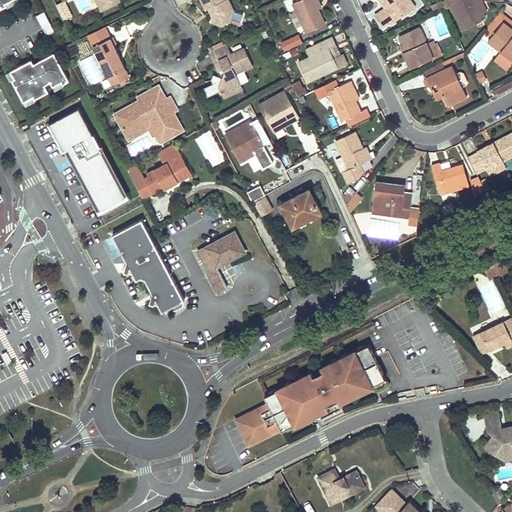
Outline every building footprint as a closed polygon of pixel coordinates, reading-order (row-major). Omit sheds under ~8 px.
[(0,0),(0,8),(6,5),(5,3),(9,0),(0,0)] [(55,4),(62,19),(70,16),(62,0),(55,4)] [(95,0),(100,9),(118,1),(117,0),(106,0),(103,1),(102,0),(95,0)] [(222,0),(221,0),(201,0),(206,10),(212,7),(215,13),(212,23),(220,27),(229,22),(232,13),(225,0),(222,0)] [(290,4),(297,18),(304,32),(323,24),(315,9),(311,0),(296,0),(297,1),(290,4)] [(311,0),(315,9),(320,8),(316,0),(311,0)] [(381,0),(389,10),(393,7),(399,17),(416,6),(412,0),(381,0)] [(431,5),(433,10),(443,5),(441,1),(441,0),(431,5)] [(444,6),(445,9),(447,9),(450,7),(446,0),(443,0),(441,1),(443,5),(444,6)] [(467,0),(452,6),(463,29),(483,20),(485,16),(482,10),(478,1),(481,0),(467,0)] [(395,20),(399,17),(393,7),(389,10),(395,20)] [(503,23),(511,30),(511,28),(511,22),(499,13),(495,17),(484,29),(493,36),(503,23)] [(511,30),(503,23),(493,36),(489,42),(502,52),(511,60),(511,30)] [(53,33),(49,26),(42,30),(46,37),(53,33)] [(401,34),(405,44),(408,50),(404,51),(412,68),(434,58),(420,26),(401,34)] [(299,35),(282,44),(285,50),(303,42),(299,35)] [(305,57),(296,62),(304,82),(334,68),(331,59),(326,48),(330,46),(334,45),(330,36),(316,44),(302,50),(305,57)] [(112,39),(91,49),(106,79),(113,75),(117,83),(127,77),(113,49),(116,48),(112,39)] [(231,55),(226,43),(209,51),(213,62),(219,60),(223,68),(220,77),(218,84),(222,93),(240,84),(236,74),(253,67),(244,48),(231,55)] [(80,54),(76,46),(69,49),(72,58),(80,54)] [(335,57),(330,46),(326,48),(331,59),(335,57)] [(511,67),(511,60),(502,52),(496,60),(510,71),(511,67)] [(69,82),(54,54),(39,62),(53,87),(61,83),(63,86),(69,82)] [(219,60),(213,62),(214,64),(220,77),(223,68),(219,60)] [(47,90),(34,65),(32,61),(11,72),(15,80),(12,81),(24,103),(34,98),(35,100),(49,93),(47,90)] [(53,87),(39,62),(34,65),(47,90),(53,87)] [(467,96),(453,65),(427,77),(431,85),(438,81),(441,88),(445,96),(449,104),(467,96)] [(15,80),(11,72),(6,75),(10,82),(12,81),(15,80)] [(113,75),(106,79),(110,86),(117,83),(113,75)] [(302,79),(292,84),(298,96),(307,91),(302,79)] [(355,90),(351,81),(339,86),(336,80),(314,90),(318,100),(330,95),(341,120),(345,118),(348,126),(369,117),(366,109),(360,112),(355,101),(351,92),(355,90)] [(55,92),(64,87),(63,86),(61,83),(53,87),(55,92)] [(224,98),(242,90),(240,84),(222,93),(224,98)] [(169,100),(161,85),(138,97),(140,101),(128,108),(131,114),(120,121),(126,132),(139,124),(140,126),(153,119),(159,130),(156,132),(162,141),(185,128),(175,110),(166,115),(160,104),(169,100)] [(445,96),(441,88),(434,91),(438,99),(445,96)] [(351,92),(355,101),(359,100),(355,90),(351,92)] [(284,91),(260,104),(273,128),(284,122),(287,127),(295,123),(301,120),(284,91)] [(180,107),(174,97),(169,100),(160,104),(166,115),(175,110),(180,107)] [(26,107),(36,102),(35,100),(34,98),(24,103),(26,107)] [(131,114),(128,108),(116,115),(120,121),(131,114)] [(70,154),(100,211),(127,197),(79,109),(49,125),(63,152),(67,150),(70,154)] [(249,118),(224,131),(237,155),(248,149),(251,154),(254,153),(263,169),(274,163),(264,146),(269,143),(257,120),(251,123),(249,118)] [(150,127),(153,133),(156,132),(159,130),(153,119),(140,126),(139,124),(126,132),(129,138),(150,127)] [(284,122),(273,128),(276,133),(287,127),(284,122)] [(359,148),(352,133),(335,141),(342,157),(347,169),(342,172),(340,173),(345,183),(355,179),(359,174),(355,165),(364,161),(359,148)] [(504,161),(511,156),(511,138),(510,134),(474,153),(474,154),(470,156),(480,174),(483,172),(486,170),(489,176),(507,168),(504,161)] [(182,154),(175,143),(157,153),(164,165),(146,175),(148,178),(143,180),(151,194),(169,184),(170,187),(186,178),(182,170),(185,168),(178,157),(182,154)] [(365,146),(359,148),(364,161),(370,159),(365,146)] [(248,149),(237,155),(240,160),(251,154),(248,149)] [(194,173),(189,165),(182,154),(178,157),(185,168),(182,170),(186,178),(194,173)] [(468,157),(478,175),(480,174),(470,156),(468,157)] [(347,169),(342,157),(337,159),(342,172),(347,169)] [(442,159),(431,161),(437,192),(467,187),(462,164),(443,167),(442,159)] [(474,196),(486,189),(482,183),(478,176),(471,178),(474,196)] [(151,194),(143,180),(135,185),(142,199),(151,194)] [(403,186),(374,183),(369,214),(405,219),(407,194),(402,193),(403,186)] [(253,201),(265,195),(263,190),(261,185),(248,192),(253,201)] [(350,186),(343,195),(346,203),(356,191),(350,186)] [(281,202),(287,213),(292,224),(320,210),(308,187),(281,202)] [(351,214),(364,198),(356,191),(346,203),(351,214)] [(254,202),(262,216),(273,209),(266,196),(254,202)] [(184,298),(142,218),(113,233),(127,261),(124,267),(132,270),(136,272),(140,273),(145,276),(155,294),(153,299),(160,303),(164,305),(169,307),(176,310),(183,306),(184,298)] [(226,287),(215,268),(244,252),(234,233),(198,252),(208,271),(206,272),(216,292),(226,287)] [(505,258),(494,264),(498,273),(510,267),(505,258)] [(236,277),(246,272),(241,261),(231,266),(236,277)] [(489,278),(498,274),(498,273),(494,264),(485,269),(489,278)] [(511,317),(483,331),(491,349),(507,341),(510,347),(511,345),(511,317)] [(475,335),(484,353),(491,349),(483,331),(475,335)] [(281,428),(282,431),(328,408),(327,405),(339,399),(340,402),(386,379),(375,357),(370,346),(369,344),(322,368),(323,371),(313,376),(312,373),(265,396),(269,404),(281,428)] [(249,444),(281,428),(269,404),(237,419),(249,444)] [(483,416),(485,424),(501,421),(500,412),(483,416)] [(511,450),(511,424),(502,426),(501,421),(485,424),(487,431),(493,434),(491,439),(496,442),(492,450),(506,460),(511,450)] [(496,442),(491,439),(486,447),(492,450),(496,442)] [(338,480),(333,470),(317,479),(327,499),(338,493),(341,499),(364,488),(355,471),(338,480)] [(499,489),(493,493),(501,506),(506,500),(499,489)] [(397,498),(389,490),(373,507),(378,511),(385,506),(387,508),(397,498)] [(338,493),(327,499),(330,505),(341,499),(338,493)] [(416,511),(406,503),(405,505),(397,498),(387,508),(385,506),(378,511),(416,511)]
